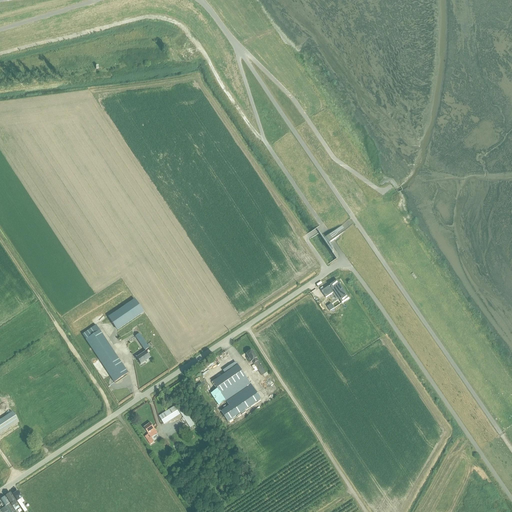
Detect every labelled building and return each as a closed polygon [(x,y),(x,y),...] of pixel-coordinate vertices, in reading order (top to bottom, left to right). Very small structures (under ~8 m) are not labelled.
[(354,210),(349,204),(353,201),(350,198),(352,197),(350,194),(341,200),(350,212),(354,210)] [(342,226),(323,239),(327,244),(346,231),(342,226)] [(337,281),(321,292),(326,298),(333,293),(337,300),(339,299),(342,303),(349,299),(337,281)] [(135,299),(108,317),(117,331),(144,313),(135,299)] [(95,325),(82,334),(114,383),(128,373),(95,325)] [(139,334),(135,337),(144,351),(150,347),(148,345),(147,345),(139,334)] [(249,353),(247,355),(249,358),(247,359),(250,363),(252,362),(254,364),(262,376),(263,375),(264,378),(268,375),(267,373),(259,360),(259,361),(257,358),(252,351),(251,350),(248,352),(249,353)] [(145,351),(136,358),(140,365),(150,358),(145,351)] [(218,379),(213,383),(229,406),(221,412),(228,422),(261,399),(238,365),(218,379)] [(175,406),(159,416),(164,424),(180,414),(175,406)] [(183,407),(178,410),(190,428),(194,425),(183,407)] [(12,412),(0,420),(0,434),(19,423),(12,412)] [(150,423),(144,428),(148,435),(145,437),(150,445),(154,442),(151,438),(158,433),(150,423)] [(18,492),(12,495),(23,511),(24,511),(27,510),(21,502),(20,500),(22,499),(18,492)] [(10,493),(5,496),(14,509),(15,511),(20,508),(17,504),(10,493)] [(5,497),(0,500),(5,507),(8,511),(15,511),(10,504),(5,497)]
